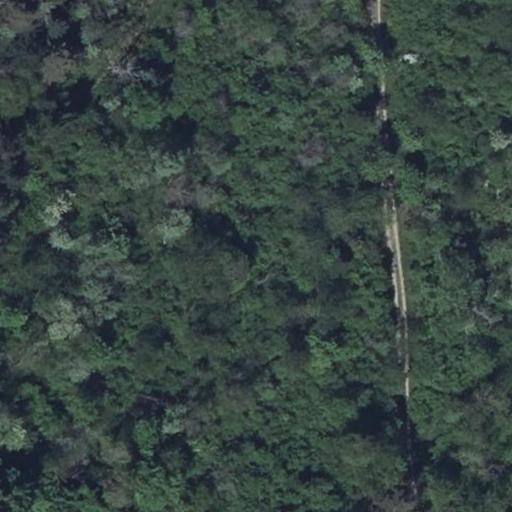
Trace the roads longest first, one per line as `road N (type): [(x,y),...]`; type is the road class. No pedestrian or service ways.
road 1 (track): [(412,511),(388,217),(384,0)]
road 2 (track): [(163,0),(146,27),(85,74),(0,235)]
